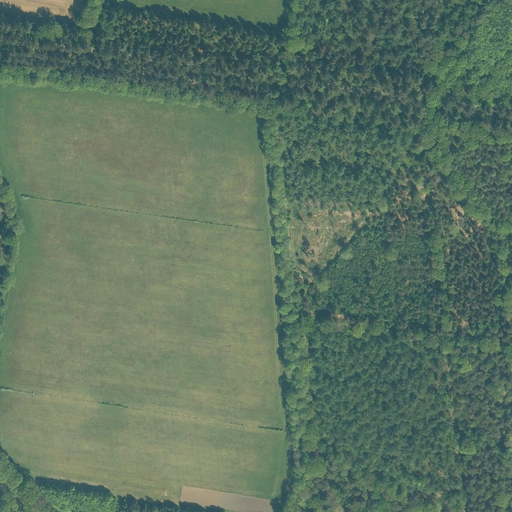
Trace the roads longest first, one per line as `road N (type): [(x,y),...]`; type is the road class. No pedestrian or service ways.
road 1 (tertiary): [(511,111),(0,36)]
road 2 (track): [(341,511),(319,456),(303,297),(380,195),(431,101)]
road 3 (track): [(449,333),(467,511)]
road 4 (track): [(316,435),(453,511)]
road 5 (track): [(304,311),(449,333)]
